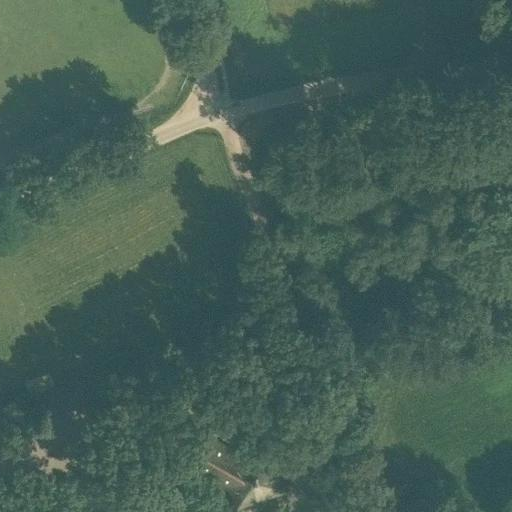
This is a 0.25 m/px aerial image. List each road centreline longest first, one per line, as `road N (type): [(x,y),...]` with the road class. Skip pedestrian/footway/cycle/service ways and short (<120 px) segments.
road 1 (unclassified): [(0,218),(41,191),(226,112),(511,51)]
road 2 (track): [(356,511),(226,112)]
